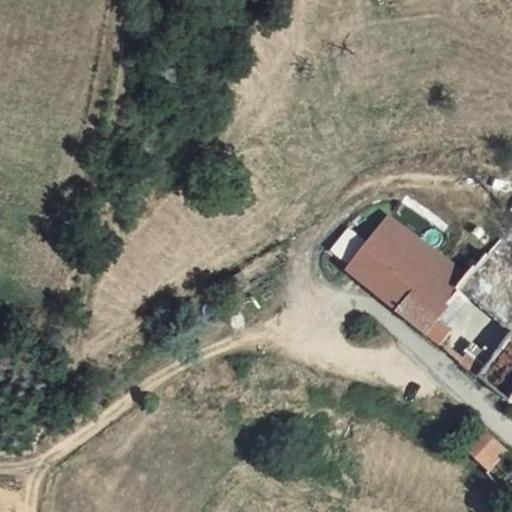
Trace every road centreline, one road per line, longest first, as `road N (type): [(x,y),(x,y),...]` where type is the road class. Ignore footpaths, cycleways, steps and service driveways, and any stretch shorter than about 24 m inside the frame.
road 1 (track): [(403,341),(233,334),(70,455),(0,469)]
road 2 (track): [(511,188),(411,179),(369,188),(316,239),(302,271),(295,336)]
road 3 (unclassified): [(511,442),(483,403),(403,341)]
